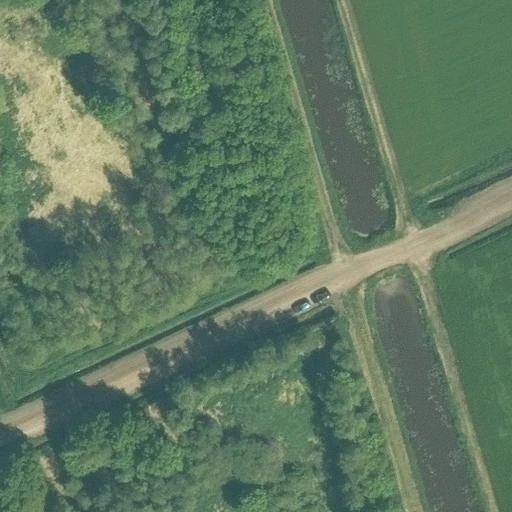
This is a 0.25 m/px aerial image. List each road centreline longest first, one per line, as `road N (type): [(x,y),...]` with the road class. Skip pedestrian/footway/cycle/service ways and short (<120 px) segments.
road 1 (track): [(0,436),(346,272)]
road 2 (track): [(346,272),(267,0)]
road 3 (track): [(411,242),(488,511)]
